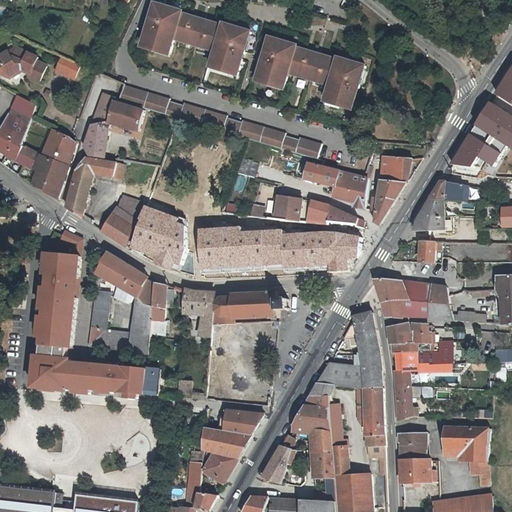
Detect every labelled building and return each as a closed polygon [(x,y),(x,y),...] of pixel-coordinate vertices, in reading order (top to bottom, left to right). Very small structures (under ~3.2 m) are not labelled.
[(183,13),(155,4),(152,15),(155,16),(152,23),(150,23),(143,48),(170,56),(174,44),(215,56),(211,68),(239,76),(246,51),(244,51),(246,43),(248,44),(251,33),(224,25),(223,27),(212,24),(212,26),(192,21),(193,19),(182,15),(183,13)] [(298,47),(270,39),(267,50),(269,50),(267,58),(265,57),(257,82),(285,90),(288,78),(329,90),(326,102),(353,110),(361,85),(358,85),(360,78),(363,78),(366,67),(338,59),(338,62),(327,59),(326,61),(307,55),(308,53),(297,49),(298,47)] [(9,51),(0,55),(0,74),(0,75),(11,79),(23,71),(32,74),(30,79),(40,83),(46,68),(37,64),(39,58),(20,49),(16,48),(9,51)] [(327,59),(308,53),(307,55),(326,61),(327,59)] [(61,57),(55,72),(73,80),(80,65),(61,57)] [(124,87),(119,101),(181,118),(249,139),(314,159),(319,160),(323,145),(301,139),(301,140),(286,136),(287,135),(244,122),(243,123),(228,119),(228,117),(185,105),(185,106),(170,102),(171,100),(124,87)] [(497,94),(452,168),(453,175),(482,179),(486,158),(490,140),(504,143),(511,99),(497,94)] [(35,169),(40,156),(41,154),(24,145),(31,124),(32,120),(37,106),(19,96),(0,136),(0,148),(8,153),(8,155),(26,165),(21,175),(32,183),(37,170),(35,169)] [(116,101),(116,100),(102,97),(93,125),(110,122),(116,101)] [(93,125),(87,146),(86,147),(92,156),(107,158),(107,157),(111,124),(140,131),(145,111),(116,101),(110,122),(93,125)] [(59,198),(74,155),(75,154),(78,144),(70,137),(55,130),(44,157),(40,156),(35,169),(37,170),(39,171),(34,185),(59,198)] [(122,180),(126,165),(88,157),(78,170),(68,207),(82,217),(84,215),(95,173),(116,177),(116,179),(122,180)] [(383,178),(380,198),(398,200),(411,180),(404,179),(407,159),(385,157),(383,178)] [(336,187),(341,171),(324,167),(325,162),(319,160),(314,159),(310,177),(318,179),(318,182),(336,187)] [(407,159),(404,179),(411,180),(415,160),(407,159)] [(370,178),(367,177),(341,171),(336,187),(334,197),(355,202),(355,207),(366,209),(370,178)] [(470,188),(447,186),(447,182),(443,182),(433,198),(446,200),(464,202),(469,202),(470,188)] [(126,185),(119,183),(116,196),(123,198),(126,185)] [(107,226),(95,218),(94,221),(94,225),(126,247),(142,200),(125,195),(121,208),(119,207),(107,226)] [(290,217),(289,219),(330,223),(333,206),(310,200),(277,196),(274,215),(290,217)] [(398,200),(380,198),(374,197),(373,210),(379,211),(377,223),(382,226),(398,200)] [(415,232),(445,231),(445,234),(453,234),(453,217),(449,217),(447,217),(446,200),(433,198),(416,224),(415,232)] [(194,218),(142,202),(127,251),(154,259),(153,263),(170,268),(172,263),(179,265),(194,218)] [(265,207),(254,205),(252,215),(263,216),(265,207)] [(351,216),(333,206),(330,223),(359,227),(360,218),(351,216)] [(511,208),(505,209),(505,218),(502,219),(502,226),(505,226),(505,229),(511,228),(511,208)] [(239,225),(197,228),(199,272),(329,265),(329,269),(351,268),(357,235),(333,230),(281,233),(281,229),(240,232),(239,225)] [(84,240),(66,232),(63,239),(75,245),(74,247),(83,251),(84,240)] [(443,243),(422,242),(421,263),(436,263),(437,250),(443,250),(443,243)] [(83,251),(74,247),(73,256),(82,257),(83,251)] [(105,276),(141,297),(149,277),(102,249),(99,273),(105,276)] [(490,259),(491,252),(478,250),(477,258),(490,259)] [(73,256),(52,254),(50,275),(49,288),(47,309),(46,317),(44,338),(43,357),(39,356),(36,384),(71,388),(78,388),(85,389),(88,363),(72,362),(72,359),(69,358),(70,347),(74,347),(78,299),(74,299),(76,279),(80,279),(82,257),(73,256)] [(511,275),(499,276),(498,289),(502,298),(504,325),(511,325),(511,275)] [(405,318),(405,317),(404,301),(412,300),(433,303),(452,306),(448,287),(429,284),(405,281),(388,280),(377,281),(383,299),(388,318),(405,318)] [(155,306),(153,334),(166,335),(168,286),(157,284),(155,306)] [(136,333),(108,331),(113,292),(97,290),(90,346),(151,354),(153,334),(155,306),(140,301),(136,333)] [(217,293),(188,290),(185,312),(203,314),(200,337),(212,339),(213,326),(215,309),(215,306),(217,293)] [(482,297),(490,296),(489,290),(472,291),(474,299),(482,298),(482,297)] [(280,292),(234,294),(234,297),(223,297),(215,306),(215,309),(223,317),(234,317),(234,319),(280,317),(280,314),(280,311),(289,310),(289,299),(280,299),(280,292)] [(15,296),(14,308),(21,309),(22,297),(15,296)] [(412,300),(404,301),(405,317),(420,317),(432,316),(433,316),(433,303),(412,300)] [(452,306),(433,303),(433,316),(440,319),(456,320),(452,306)] [(234,325),(234,323),(234,319),(234,317),(223,317),(215,309),(213,326),(222,326),(234,325)] [(459,320),(486,323),(487,315),(475,314),(476,312),(460,311),(459,320)] [(345,338),(358,335),(361,346),(348,346),(345,352),(362,353),(365,367),(331,363),(320,381),(336,383),(335,386),(359,389),(383,389),(382,372),(384,372),(382,357),(381,348),(374,313),(357,317),(345,338)] [(408,325),(389,329),(393,353),(398,353),(402,353),(402,343),(408,342),(408,332),(408,325)] [(432,352),(432,342),(434,342),(433,330),(432,330),(417,331),(408,332),(408,342),(402,343),(402,353),(419,352),(432,352)] [(420,364),(432,364),(445,364),(453,364),(453,355),(450,355),(449,342),(440,342),(440,355),(440,357),(419,357),(420,364)] [(511,349),(500,350),(500,362),(511,361),(511,349)] [(453,364),(445,364),(432,364),(420,364),(419,357),(419,352),(402,353),(398,353),(400,371),(396,371),(397,381),(399,419),(405,421),(414,417),(419,417),(419,407),(413,408),(411,372),(419,372),(419,373),(453,372),(453,364)] [(162,371),(88,363),(85,389),(94,390),(101,391),(117,392),(131,394),(142,395),(159,397),(162,371)] [(194,381),(180,381),(179,395),(193,395),(194,381)] [(335,386),(336,383),(320,381),(312,395),(332,395),(335,386)] [(71,388),(36,384),(36,389),(71,393),(71,388)] [(371,459),(380,458),(381,474),(388,474),(386,447),(387,447),(385,389),(383,389),(359,389),(359,402),(359,420),(368,421),(368,426),(369,436),(368,436),(368,448),(370,447),(371,459)] [(312,395),(307,405),(332,407),(332,405),(331,397),(332,395),(312,395)] [(344,447),(340,404),(332,405),(335,449),(337,476),(351,475),(349,447),(344,447)] [(294,427),(318,430),(318,450),(335,449),(332,407),(307,405),(294,427)] [(229,410),(227,431),(255,436),(267,414),(229,410)] [(255,436),(227,431),(222,430),(206,428),(205,451),(216,453),(242,459),(255,436)] [(448,428),(447,449),(468,451),(467,462),(470,462),(490,463),(492,429),(448,428)] [(290,434),(283,447),(293,451),(297,440),(290,434)] [(401,443),(402,461),(421,460),(421,443),(420,434),(400,434),(400,443),(401,443)] [(293,451),(283,447),(264,478),(283,483),(289,464),(293,465),(298,451),(293,451)] [(335,449),(318,450),(320,478),(331,478),(331,492),(319,491),(318,501),(338,502),(337,476),(335,449)] [(192,453),(188,507),(198,508),(198,511),(211,511),(221,495),(202,493),(205,454),(192,453)] [(216,453),(207,470),(228,483),(242,459),(216,453)] [(421,460),(402,461),(403,484),(434,482),(433,460),(421,460)] [(492,485),(491,472),(490,463),(470,462),(472,476),(480,476),(482,486),(492,485)] [(375,511),(372,474),(351,475),(337,476),(338,502),(339,511),(375,511)] [(141,511),(143,505),(80,496),(79,502),(71,501),(65,501),(59,500),(60,493),(38,490),(2,486),(0,488),(0,509),(27,511),(28,511),(141,511)] [(264,511),(270,497),(254,496),(244,511),(264,511)] [(439,502),(435,503),(436,511),(495,511),(493,496),(439,502)] [(301,511),(303,500),(273,498),(271,511),(301,511)] [(339,511),(338,502),(303,500),(301,511),(339,511)]
